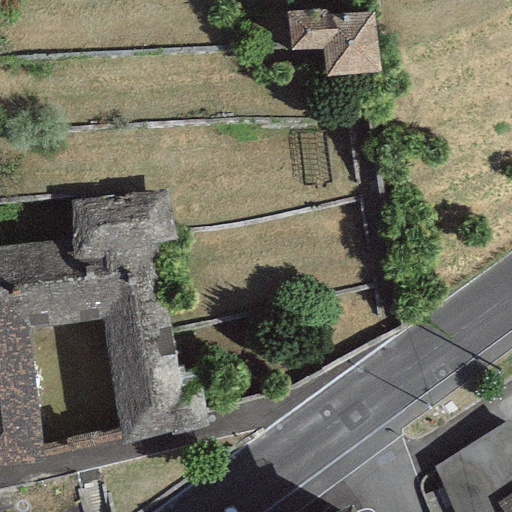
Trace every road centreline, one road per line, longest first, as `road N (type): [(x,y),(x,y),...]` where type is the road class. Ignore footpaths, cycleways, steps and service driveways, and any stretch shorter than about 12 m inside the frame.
road 1 (primary): [(511,299),(357,417)]
road 2 (primary): [(357,417),(217,511)]
